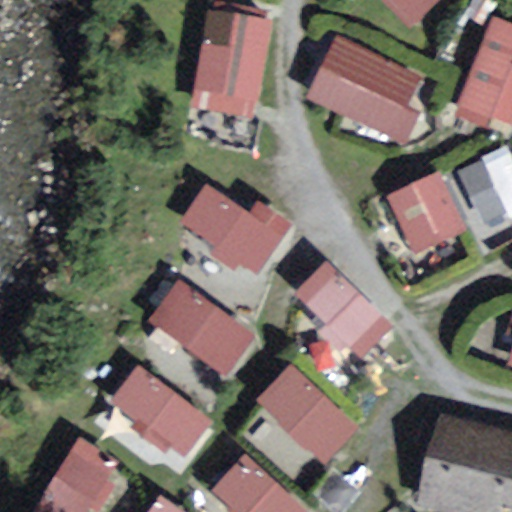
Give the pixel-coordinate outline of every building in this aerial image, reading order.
[(374,0),(407,34),(442,0),(374,0)] [(264,26),(205,17),(189,114),(248,124),(264,26)] [(511,124),(511,27),(491,19),(456,107),(511,129),(511,124)] [(425,86),(334,45),(308,103),(400,144),(425,86)] [(511,139),(463,156),(484,219),(511,209),(511,139)] [(464,232),(436,177),(386,201),(414,257),(464,232)] [(247,220),(205,191),(180,228),(253,278),(288,228),(256,206),(247,220)] [(390,329),(329,265),(292,300),(353,364),(390,329)] [(249,341),(179,285),(148,324),(218,380),(249,341)] [(357,430),(295,368),(260,403),(322,464),(357,430)] [(207,424),(137,374),(109,414),(179,464),(207,424)] [(511,511),(511,441),(445,423),(421,506),(444,511),(511,511)] [(46,511),(98,511),(123,475),(77,444),(36,505),(46,511)] [(301,511),(246,459),(210,497),(225,511),(301,511)] [(170,511),(157,503),(150,511),(170,511)]
